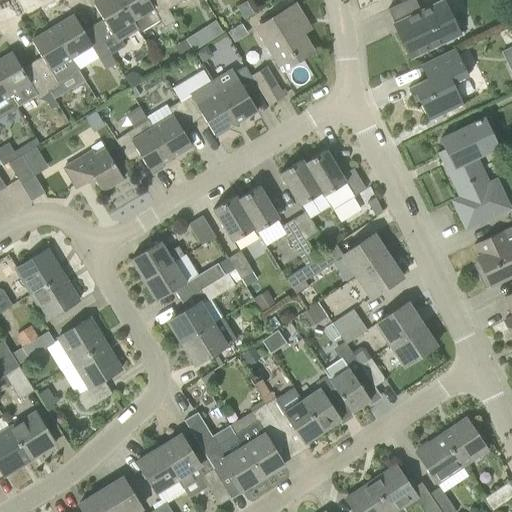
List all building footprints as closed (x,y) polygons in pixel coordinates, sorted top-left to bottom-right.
[(94,25),(111,55),(125,47),(122,41),(139,30),(140,32),(120,0),(98,0),(94,3),(103,20),(94,25)] [(120,0),(140,32),(160,20),(165,28),(175,21),(168,10),(162,0),(120,0)] [(162,0),(168,10),(178,4),(184,0),(162,0)] [(247,0),(246,0),(237,5),(245,18),(254,12),(247,0)] [(414,0),(407,0),(388,10),(412,60),(413,60),(412,57),(459,35),(442,1),(420,12),(414,0)] [(295,5),(261,25),(264,30),(259,33),(279,65),(294,56),(297,61),(313,52),(301,32),(300,33),(296,26),(305,21),(295,5)] [(111,55),(94,25),(84,31),(74,15),(53,28),(72,59),(92,46),(101,61),(111,55)] [(72,59),(53,28),(32,40),(42,57),(32,63),(50,93),(60,87),(59,83),(79,70),(72,59)] [(186,39),(193,50),(205,43),(198,32),(186,39)] [(511,72),(511,44),(501,50),(511,72)] [(428,78),(408,88),(415,102),(419,100),(429,121),(463,105),(452,84),(468,76),(455,49),(421,65),(428,78)] [(40,99),(50,93),(32,63),(22,69),(12,52),(0,59),(0,79),(17,107),(37,94),(40,99)] [(231,70),(211,82),(236,123),(257,111),(247,94),(258,87),(252,77),(245,65),(233,73),(231,70)] [(252,77),(258,87),(268,104),(282,95),(266,68),(252,77)] [(0,117),(17,107),(0,79),(0,117)] [(211,82),(190,95),(179,102),(192,122),(202,116),(214,137),(236,123),(211,82)] [(172,116),(152,128),(171,159),(192,147),(181,129),(192,122),(179,102),(168,108),(172,116)] [(171,159),(152,128),(139,107),(125,116),(134,130),(117,140),(130,162),(140,156),(149,172),(150,172),(152,175),(163,169),(161,165),(171,159)] [(486,118),(441,140),(451,163),(446,166),(461,198),(454,201),(467,229),(510,208),(497,180),(486,186),(473,159),(500,146),(486,118)] [(102,192),(123,179),(105,149),(84,161),(82,157),(64,168),(77,189),(94,179),(102,192)] [(323,198),(324,197),(332,210),(354,196),(366,189),(353,168),(342,176),(327,152),(305,165),(304,165),(322,193),(321,194),(323,198)] [(22,155),(9,163),(11,167),(21,184),(35,176),(22,155)] [(304,165),(305,165),(303,161),(280,174),(300,207),(321,194),(322,193),(304,165)] [(260,187),(238,200),(255,229),(257,232),(280,219),(260,187)] [(255,229),(238,200),(236,196),(213,209),(233,242),(255,229)] [(383,212),(376,198),(367,203),(376,217),(383,212)] [(318,233),(305,212),(293,219),(307,240),(318,233)] [(215,236),(213,232),(203,215),(189,223),(199,241),(202,245),(215,236)] [(307,240),(293,219),(282,226),(306,265),(318,257),(307,240)] [(505,230),(492,236),(474,245),(480,257),(477,258),(491,286),(511,275),(511,239),(510,240),(505,230)] [(342,255),(357,277),(388,256),(374,235),(342,255)] [(131,259),(144,280),(174,262),(184,255),(178,246),(167,253),(160,241),(131,259)] [(16,268),(32,294),(63,275),(47,249),(16,268)] [(253,272),(240,251),(229,258),(242,279),(253,272)] [(388,256),(357,277),(371,298),(402,277),(388,256)] [(318,257),(306,265),(286,278),(296,295),(308,287),(305,282),(326,268),(318,257)] [(174,262),(144,280),(156,301),(186,282),(174,262)] [(194,278),(201,289),(225,275),(218,263),(194,278)] [(228,273),(225,275),(201,289),(209,301),(235,285),(228,273)] [(63,275),(32,294),(48,320),(79,301),(63,275)] [(0,288),(0,312),(12,305),(3,290),(0,288)] [(319,301),(307,308),(316,322),(328,314),(319,301)] [(168,321),(182,342),(213,324),(200,302),(168,321)] [(422,324),(407,303),(376,323),(390,345),(422,324)] [(332,323),(339,334),(360,320),(353,309),(332,323)] [(59,337),(74,363),(105,344),(89,318),(59,337)] [(222,318),(213,324),(182,342),(195,365),(227,347),(237,340),(223,318),(223,319),(222,318)] [(367,330),(360,320),(339,334),(344,342),(347,345),(367,330)] [(422,324),(390,345),(405,367),(436,346),(422,324)] [(262,339),(270,351),(286,341),(278,329),(262,339)] [(23,347),(28,358),(29,359),(56,344),(48,332),(23,347)] [(0,367),(5,375),(19,365),(6,345),(1,337),(0,337),(0,367)] [(371,382),(360,365),(347,345),(344,342),(333,349),(340,359),(324,370),(327,376),(341,396),(340,396),(351,413),(370,400),(362,388),(371,382)] [(105,344),(74,363),(90,388),(77,396),(77,397),(86,410),(112,394),(104,380),(121,370),(105,344)] [(360,365),(371,382),(374,387),(385,380),(374,363),(371,358),(360,365)] [(34,391),(19,365),(5,375),(20,400),(34,391)] [(330,403),(340,396),(341,396),(327,376),(316,383),(319,388),(301,400),(323,432),(341,420),(330,403)] [(275,398),(265,403),(286,438),(296,432),(304,444),(323,432),(301,400),(293,387),(276,399),(275,398)] [(286,438),(265,403),(251,412),(257,422),(236,435),(243,447),(263,478),(284,465),(273,446),(286,438)] [(184,420),(194,438),(201,449),(214,469),(221,480),(229,474),(240,492),(263,478),(243,447),(221,461),(216,454),(221,450),(198,412),(184,420)] [(36,413),(9,429),(28,460),(55,444),(36,413)] [(462,466),(487,449),(467,419),(451,429),(452,430),(444,436),(443,435),(442,435),(462,466)] [(0,469),(3,475),(28,460),(9,429),(0,434),(0,469)] [(159,448),(178,479),(183,488),(195,481),(190,472),(200,465),(181,435),(159,448)] [(416,452),(437,483),(462,466),(442,435),(440,436),(441,438),(433,443),(432,442),(416,452)] [(159,448),(137,462),(156,493),(178,479),(159,448)] [(372,482),(371,482),(391,511),(392,511),(403,505),(404,507),(409,509),(419,502),(425,511),(442,511),(430,494),(422,482),(412,488),(396,466),(381,476),(381,477),(373,483),(372,482)] [(214,469),(205,474),(202,476),(209,488),(220,505),(231,498),(221,480),(214,469)] [(101,491),(113,511),(136,511),(142,509),(123,477),(101,491)] [(391,511),(371,482),(370,483),(371,484),(362,490),(362,489),(346,499),(354,511),(391,511)] [(511,498),(511,486),(509,482),(484,498),(493,511),(501,506),(511,498)] [(440,487),(430,494),(442,511),(455,511),(457,511),(440,487)] [(83,511),(113,511),(101,491),(79,504),(83,511)] [(155,510),(156,511),(172,511),(167,502),(155,510)]
